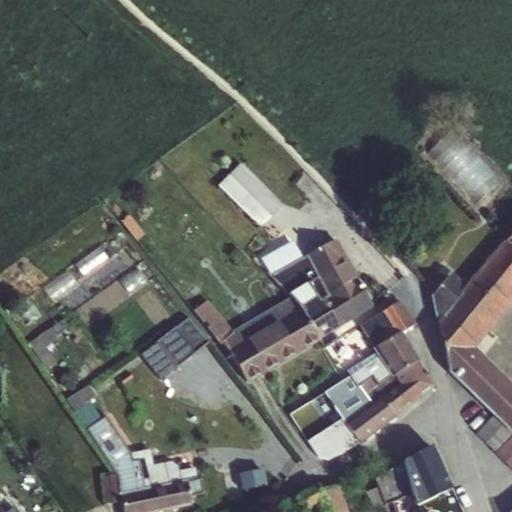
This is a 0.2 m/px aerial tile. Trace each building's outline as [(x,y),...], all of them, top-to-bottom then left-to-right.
[(452,129),(426,155),(434,164),(435,165),(475,206),(502,180),(452,129)] [(225,178),(270,219),(284,206),(240,163),(225,178)] [(303,173),(293,182),(318,209),(328,200),(303,173)] [(270,219),(225,178),(216,187),(259,231),(270,219)] [(511,233),(505,241),(503,240),(464,286),(450,273),(450,275),(433,295),(432,297),(437,323),(448,374),(491,417),(510,436),(511,434),(511,233)] [(323,300),(339,329),(372,308),(336,240),(303,257),(326,298),(323,300)] [(433,295),(450,275),(441,267),(425,287),(433,295)] [(300,309),(319,343),(339,329),(323,300),(312,278),(286,290),(297,311),(300,309)] [(207,301),(193,312),(219,346),(234,335),(207,301)] [(391,379),(393,378),(418,362),(400,333),(413,325),(400,301),(358,327),(372,349),(377,358),(391,379)] [(300,309),(297,311),(227,351),(246,385),(319,343),(300,309)] [(188,317),(139,356),(160,382),(209,344),(188,317)] [(37,337),(45,348),(57,340),(55,338),(66,330),(64,327),(66,325),(61,320),(37,337)] [(81,332),(67,341),(79,360),(93,351),(81,332)] [(45,348),(37,337),(28,343),(46,369),(55,363),(48,352),(45,348)] [(48,352),(55,363),(64,356),(57,346),(48,352)] [(349,377),(358,389),(359,388),(371,406),(380,400),(398,386),(393,378),(391,379),(377,358),(349,377)] [(380,400),(394,418),(434,388),(418,362),(393,378),(398,386),(380,400)] [(358,389),(349,377),(289,415),(295,426),(302,437),(322,422),(329,432),(325,435),(334,448),(324,453),(329,461),(339,456),(344,453),(359,445),(332,407),(358,389)] [(83,405),(87,402),(95,397),(88,386),(65,401),(74,414),(75,413),(85,407),(83,405)] [(332,407),(359,445),(394,418),(380,400),(371,406),(359,388),(358,389),(332,407)] [(85,407),(75,413),(85,431),(100,421),(87,402),(83,405),(85,407)] [(100,421),(85,431),(112,472),(115,477),(117,480),(117,490),(118,495),(186,481),(190,498),(203,495),(200,480),(197,480),(195,468),(179,472),(177,467),(170,463),(164,464),(152,467),(149,451),(130,455),(105,417),(100,421)] [(511,434),(510,436),(491,417),(475,435),(511,471),(511,434)] [(459,511),(450,490),(430,447),(403,462),(373,480),(384,507),(411,496),(414,507),(415,511),(459,511)] [(265,470),(239,474),(241,492),(268,488),(265,470)] [(117,480),(115,477),(99,476),(105,508),(120,505),(118,495),(117,490),(117,480)] [(186,481),(118,495),(120,505),(121,511),(168,511),(192,507),(190,498),(186,481)] [(346,511),(339,485),(319,491),(317,486),(292,499),(298,511),(305,511),(307,511),(306,509),(320,502),(323,511),(346,511)] [(0,508),(2,511),(16,511),(2,493),(0,494),(0,508)]
